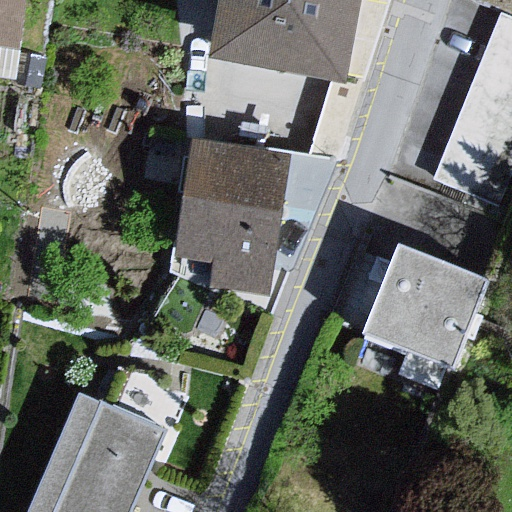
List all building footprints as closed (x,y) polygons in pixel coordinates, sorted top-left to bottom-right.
[(0,0),(0,37),(20,40),(25,0),(0,0)] [(222,0),(214,49),(344,72),(356,0),(222,0)] [(511,163),(511,18),(501,14),(432,174),(496,201),(511,163)] [(290,154),(200,138),(181,240),(215,247),(209,280),(265,291),(290,154)] [(487,288),(402,254),(359,365),(429,392),(438,371),(453,377),(487,288)] [(124,511),(161,425),(83,393),(33,511),(124,511)]
